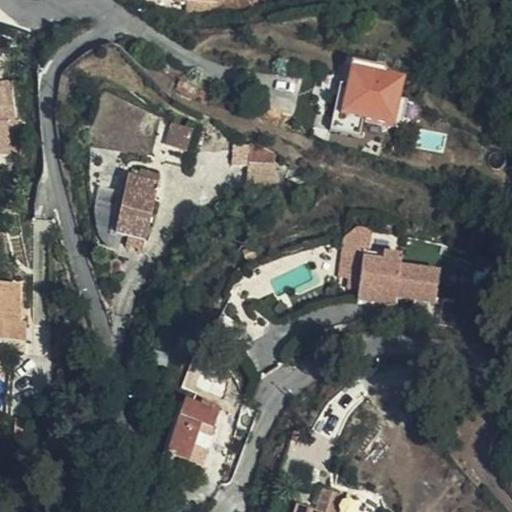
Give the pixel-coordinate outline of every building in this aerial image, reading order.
[(384,69),(354,64),(346,109),(337,108),(333,128),(365,134),(368,115),(398,120),(406,80),(383,75),(384,69)] [(0,155),(9,154),(5,123),(17,122),(12,83),(0,84),(0,155)] [(174,126),(168,146),(188,152),(194,132),(174,126)] [(235,147),(235,165),(249,165),(250,183),(279,182),(278,146),(235,147)] [(168,169),(149,165),(149,168),(140,166),(139,176),(134,175),(125,228),(138,231),(153,234),(168,169)] [(118,200),(96,202),(99,245),(121,243),(118,200)] [(153,234),(138,231),(136,240),(151,243),(153,234)] [(402,257),(365,252),(359,300),(397,305),(398,297),(437,302),(441,272),(401,267),(402,257)] [(22,286),(0,285),(0,342),(28,343),(28,322),(22,322),(22,286)] [(219,378),(209,396),(225,404),(235,385),(219,378)] [(235,385),(225,404),(243,413),(253,393),(235,385)] [(205,424),(218,428),(225,407),(205,401),(204,406),(188,401),(170,454),(193,462),(205,424)] [(206,466),(218,428),(205,424),(193,462),(206,466)] [(337,511),(342,495),(325,491),(319,511),(310,511),(300,509),(299,511),(337,511)] [(384,511),(386,511),(390,505),(383,501),(379,509),(384,511)]
